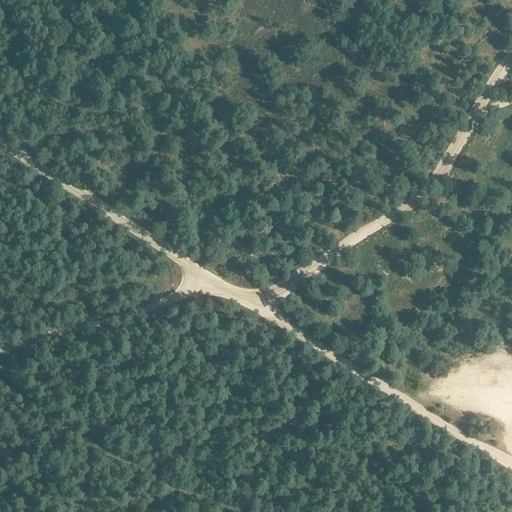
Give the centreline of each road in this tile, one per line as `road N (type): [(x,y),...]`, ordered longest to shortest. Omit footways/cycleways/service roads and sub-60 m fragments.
road 1 (track): [(0,351),(192,292),(246,297),(292,283),(433,185),(511,58)]
road 2 (track): [(0,141),(511,464)]
road 3 (track): [(0,377),(77,437),(238,511)]
road 4 (track): [(408,402),(417,313),(475,245),(511,239)]
